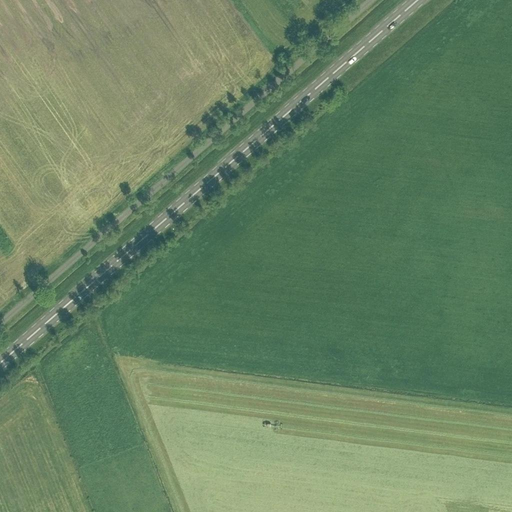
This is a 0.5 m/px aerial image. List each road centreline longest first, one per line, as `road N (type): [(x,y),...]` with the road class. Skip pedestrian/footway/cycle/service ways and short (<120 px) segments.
road 1 (primary): [(0,364),(417,0)]
road 2 (unclassified): [(0,322),(370,0)]
